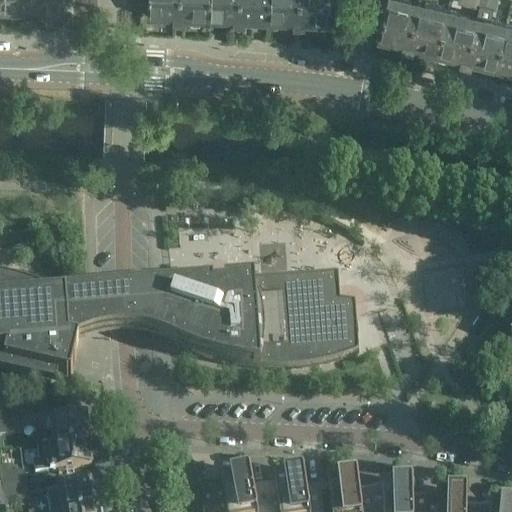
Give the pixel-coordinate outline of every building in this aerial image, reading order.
[(32,12),(32,0),(2,0),(2,10),(3,7),(27,8),(27,13),(28,13),(28,12),(32,12)] [(63,0),(32,0),(32,12),(36,12),(36,13),(37,13),(37,8),(62,9),(62,13),(63,13),(63,0)] [(208,19),(209,0),(148,0),(148,16),(149,16),(149,13),(173,14),(173,19),(174,19),(174,17),(182,18),(182,19),(184,19),(184,14),(208,15),(208,19)] [(268,21),(269,0),(209,0),(208,19),(209,19),(209,15),(233,16),(233,21),(234,21),(234,20),(242,20),(242,21),(244,21),(244,17),(268,18),(268,21)] [(269,0),(268,21),(269,21),(269,18),(293,19),(293,23),(294,24),(294,22),(302,23),(302,24),(304,24),(304,19),(328,20),(328,24),(329,24),(330,0),(269,0)] [(436,54),(447,9),(413,0),(386,0),(385,5),(377,39),(378,39),(379,36),(402,42),(401,46),(403,47),(403,46),(407,47),(411,47),(410,49),(412,49),(413,44),(436,50),(436,54)] [(495,8),(497,0),(486,0),(485,6),(495,8)] [(494,68),(505,23),(447,9),(436,54),(437,50),(461,56),(460,61),(461,61),(461,60),(469,62),(469,63),(470,63),(471,59),(495,65),(494,68)] [(511,24),(505,23),(494,68),(495,68),(495,65),(511,68),(511,24)] [(359,355),(355,310),(354,306),(340,304),(337,277),(253,284),(253,277),(182,283),(182,289),(167,291),(152,292),(126,294),(99,296),(71,298),(70,298),(52,290),(36,284),(37,281),(14,275),(13,277),(0,274),(0,365),(70,382),(79,346),(86,343),(91,341),(96,340),(104,338),(112,337),(117,337),(122,336),(126,336),(132,337),(137,337),(145,338),(154,341),(162,343),(170,346),(178,350),(186,353),(193,356),(201,359),(212,363),(222,366),(229,367),(234,368),(256,370),(256,371),(263,371),(285,371),(286,371),(290,371),(312,368),(318,367),(340,362),(350,359),(358,355),(359,355)] [(0,435),(19,433),(16,413),(0,415),(0,435)] [(52,431),(54,446),(89,442),(86,417),(45,421),(46,431),(52,431)] [(91,468),(89,442),(54,446),(55,461),(49,462),(50,472),(91,468)] [(12,467),(0,469),(3,488),(25,485),(23,474),(13,475),(12,467)] [(256,511),(252,487),(249,473),(220,479),(221,484),(212,486),(199,488),(203,511),(256,511)] [(303,474),(274,478),(275,483),(266,485),(266,484),(252,487),(256,511),(308,511),(306,489),(303,474)] [(361,511),(359,492),(357,477),(327,481),(330,511),(361,511)] [(372,491),(359,492),(361,511),(413,511),(413,499),(412,484),(382,485),(382,486),(383,486),(384,491),(372,491)] [(26,497),(25,485),(3,488),(5,508),(17,506),(16,498),(26,497)] [(49,511),(85,511),(98,510),(94,485),(46,492),(49,511)] [(322,511),(318,487),(306,489),(308,511),(322,511)] [(426,498),(413,499),(413,511),(466,511),(467,508),(467,494),(437,493),(437,499),(427,499),(426,498)]
